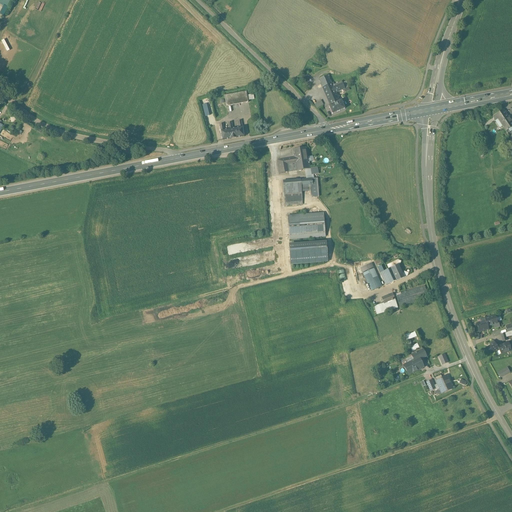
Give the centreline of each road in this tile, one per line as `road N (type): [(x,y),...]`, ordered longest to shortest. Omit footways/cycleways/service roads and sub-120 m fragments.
road 1 (secondary): [(432,109),(427,178),(439,272),(469,357),(511,437)]
road 2 (track): [(425,374),(105,481)]
road 3 (track): [(215,511),(498,415)]
road 4 (residential): [(0,88),(49,129),(181,157)]
road 5 (residential): [(329,129),(196,0)]
road 6 (primary): [(0,191),(181,157)]
road 7 (primary): [(181,157),(329,129)]
